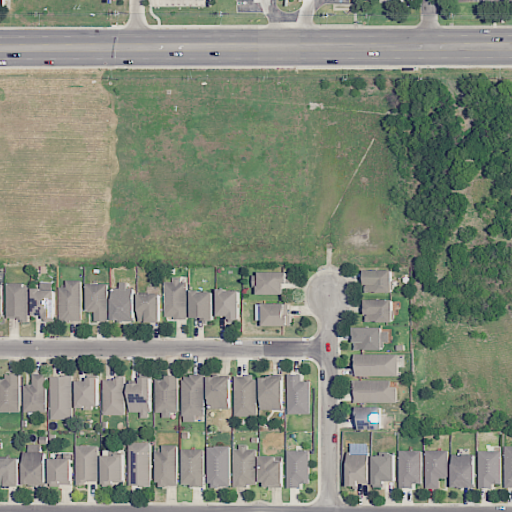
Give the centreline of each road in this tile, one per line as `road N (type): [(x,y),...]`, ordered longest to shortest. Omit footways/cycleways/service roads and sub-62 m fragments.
road 1 (secondary): [(511,46),(0,47)]
road 2 (residential): [(329,352),(0,350)]
road 3 (residential): [(329,299),(330,511)]
